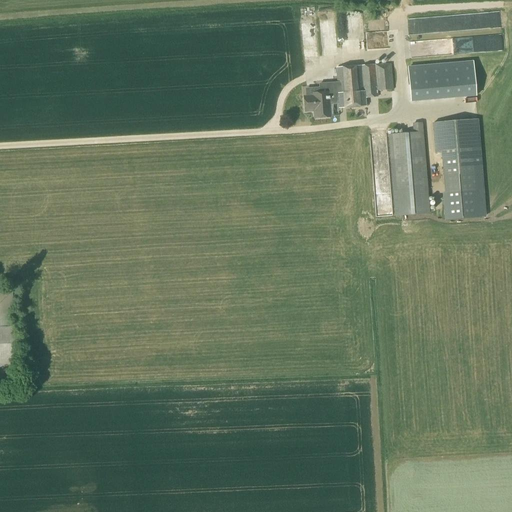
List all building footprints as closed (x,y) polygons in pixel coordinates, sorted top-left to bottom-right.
[(352,56),(370,52),(369,45),(350,48),(352,56)] [(329,58),(338,58),(338,47),(329,47),(329,58)] [(452,63),(407,67),(410,94),(454,91),(452,63)] [(378,98),(377,92),(393,90),(391,64),(335,68),(337,94),(336,94),(336,95),(329,95),(328,94),(313,95),(313,98),(303,98),(304,113),(314,112),(314,119),(330,118),(329,105),(338,104),(338,109),(366,107),(365,98),(378,98)] [(395,217),(428,215),(426,186),(421,124),(412,124),(413,134),(389,136),(393,189),(395,217)] [(486,218),(481,155),(442,158),(447,221),(486,218)] [(0,327),(0,367),(17,367),(15,327),(0,327)]
